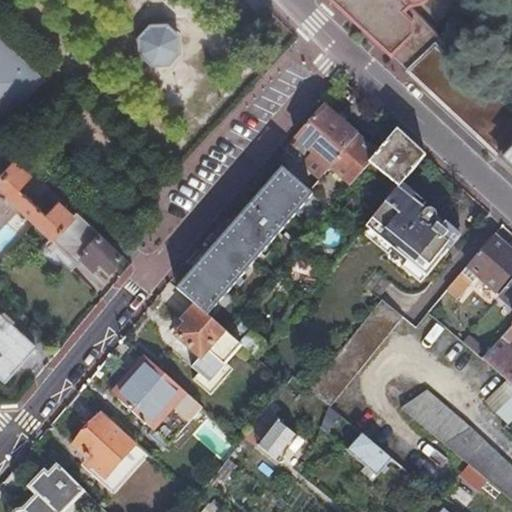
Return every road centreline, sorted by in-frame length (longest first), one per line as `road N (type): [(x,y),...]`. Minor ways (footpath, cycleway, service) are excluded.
road 1 (residential): [(6,442),(343,47)]
road 2 (residential): [(511,201),(343,47)]
